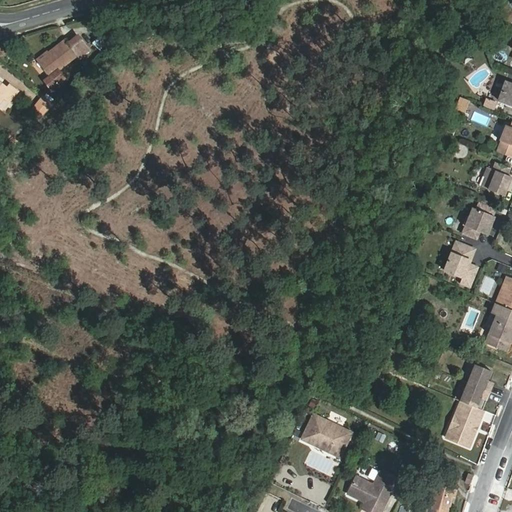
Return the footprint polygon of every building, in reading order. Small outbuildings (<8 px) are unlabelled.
[(39,60),(50,76),(45,80),(52,89),(65,79),(59,71),(78,56),(80,58),(89,51),(78,36),(68,43),(66,39),(39,60)] [(0,102),(4,98),(11,102),(18,91),(9,84),(7,87),(0,82),(0,102)] [(511,84),(505,82),(498,101),(511,105),(511,84)] [(36,115),(40,119),(54,105),(45,98),(34,109),(38,113),(36,115)] [(511,122),(509,128),(505,126),(499,142),(501,142),(497,153),(511,158),(511,157),(511,122)] [(462,139),(460,145),(472,147),(473,142),(462,139)] [(510,168),(496,163),(493,170),(488,168),(484,177),(486,177),(482,187),(504,196),(508,187),(506,186),(510,176),(507,175),(510,168)] [(494,216),(496,210),(480,203),(477,209),(474,208),(470,217),(468,216),(464,226),(466,226),(463,233),(477,239),(480,232),(486,235),(490,225),(492,226),(495,217),(494,216)] [(472,248),(456,242),(444,271),(463,278),(461,284),(470,287),(478,268),(469,264),(472,258),(469,256),(472,248)] [(500,293),(496,303),(511,310),(511,277),(507,276),(504,283),(505,287),(503,292),(500,293)] [(511,338),(511,310),(496,303),(493,311),(498,313),(486,341),(508,349),(511,338)] [(476,365),(461,401),(477,408),(481,397),(488,400),(491,392),(494,384),(488,382),(492,371),(476,365)] [(461,401),(452,422),(458,425),(452,440),(469,447),(484,411),(477,408),(461,401)] [(311,421),(300,446),(312,451),(313,447),(328,454),(326,457),(338,462),(349,438),(324,427),(311,421)] [(452,422),(446,438),(452,440),(458,425),(452,422)] [(357,477),(349,493),(365,501),(369,503),(366,509),(370,511),(381,511),(397,480),(381,471),(374,485),(357,477)] [(473,476),(468,474),(464,481),(469,484),(473,476)] [(456,489),(434,483),(432,491),(435,492),(431,508),(428,507),(426,511),(448,511),(449,509),(452,497),(454,497),(456,489)]
